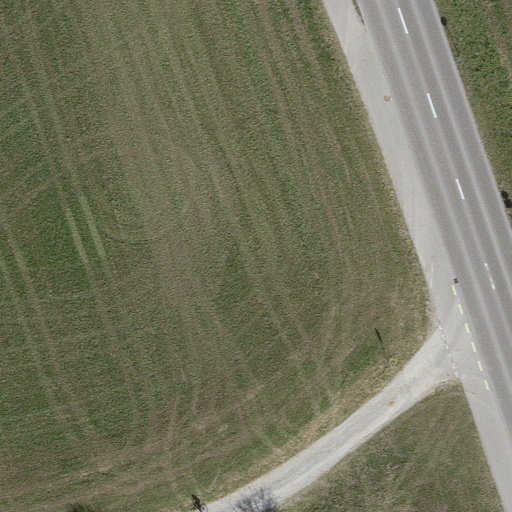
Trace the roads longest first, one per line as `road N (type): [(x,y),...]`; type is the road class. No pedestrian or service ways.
road 1 (secondary): [(396,0),(511,337)]
road 2 (track): [(241,511),(319,462),(501,307)]
